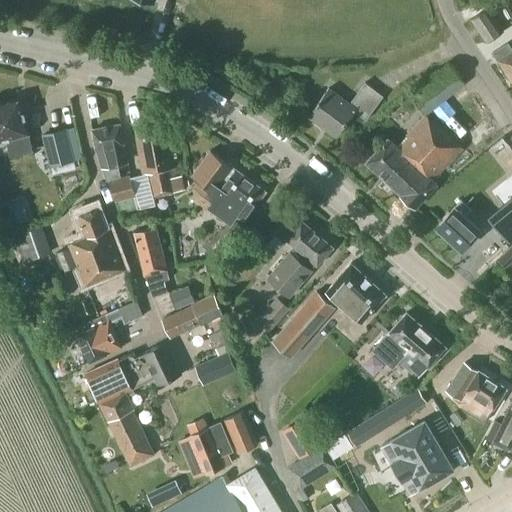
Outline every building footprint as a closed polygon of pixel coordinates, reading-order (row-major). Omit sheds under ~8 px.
[(486,42),(503,31),(488,8),(471,19),(486,42)] [(511,48),(508,42),(493,52),(511,82),(511,48)] [(426,114),(426,115),(464,84),(448,64),(408,95),(425,115),(426,114)] [(366,120),(384,96),(365,82),(350,104),(329,88),(308,116),(336,137),(355,111),(366,120)] [(33,151),(28,133),(20,98),(3,102),(2,101),(0,101),(0,140),(5,139),(10,157),(33,151)] [(463,148),(426,115),(426,114),(425,115),(397,146),(388,138),(366,162),(385,178),(406,155),(434,180),(463,148)] [(182,176),(181,176),(177,177),(169,123),(135,128),(143,173),(148,172),(154,196),(174,191),(184,189),(182,176)] [(120,124),(93,129),(96,149),(97,149),(101,168),(103,168),(106,180),(106,182),(107,182),(108,181),(121,177),(118,165),(127,163),(125,152),(124,144),(120,124)] [(42,133),(50,166),(51,166),(53,174),(77,168),(75,160),(67,127),(42,133)] [(255,206),(266,191),(234,167),(210,150),(192,175),(199,180),(194,187),(196,201),(206,209),(209,205),(227,218),(226,220),(230,222),(210,239),(223,255),(251,231),(238,219),(241,216),(245,219),(255,206)] [(437,184),(434,180),(406,155),(385,178),(402,194),(401,195),(416,208),(437,184)] [(121,177),(108,181),(115,201),(118,200),(122,199),(135,196),(137,195),(131,177),(130,175),(121,177)] [(511,197),(488,217),(498,230),(498,231),(508,243),(511,240),(511,197)] [(462,249),(480,230),(465,216),(471,209),(461,200),(455,207),(455,206),(437,226),(462,249)] [(86,285),(126,269),(110,228),(106,230),(98,207),(79,214),(88,236),(70,244),(86,285)] [(290,296),(316,265),(317,265),(333,247),(302,220),(294,229),(285,222),(274,234),(285,242),(287,239),(295,246),(291,251),(290,251),(268,277),(290,296)] [(52,252),(43,226),(19,233),(28,260),(52,252)] [(164,280),(169,278),(167,270),(156,227),(135,232),(145,275),(147,275),(149,283),(153,296),(167,291),(164,280)] [(76,266),(68,247),(56,252),(64,271),(76,266)] [(362,322),(386,294),(351,263),(326,291),(362,322)] [(195,301),(188,285),(170,292),(176,309),(195,301)] [(291,356),(335,307),(317,291),(273,340),(291,356)] [(235,348),(233,340),(228,325),(214,294),(201,300),(201,301),(162,319),(171,337),(203,322),(215,348),(218,355),(229,351),(235,348)] [(271,329),(290,308),(278,297),(259,318),(271,329)] [(124,323),(143,315),(137,300),(87,322),(90,328),(77,334),(90,361),(122,347),(110,322),(122,317),(124,323)] [(428,366),(446,346),(407,312),(389,331),(372,350),(393,368),(399,361),(418,377),(428,365),(428,366)] [(132,388),(100,402),(131,465),(154,454),(148,440),(133,409),(134,408),(128,395),(134,393),(132,388),(154,377),(158,385),(182,374),(167,344),(158,348),(158,346),(143,353),(144,356),(137,360),(133,352),(118,359),(132,388)] [(236,369),(229,351),(218,355),(195,366),(203,385),(236,369)] [(100,402),(132,388),(118,359),(86,373),(100,402)] [(494,407),(506,388),(479,370),(479,371),(465,362),(447,390),(460,399),(456,404),(484,422),(494,407)] [(427,403),(417,387),(347,431),(356,446),(427,403)] [(495,419),(486,438),(493,441),(493,443),(509,451),(511,447),(511,445),(511,403),(502,423),(495,419)] [(237,453),(258,444),(244,411),(224,419),(237,453)] [(318,447),(302,418),(282,430),(299,458),(318,447)] [(435,479),(453,469),(425,421),(382,445),(411,493),(421,487),(425,494),(439,486),(435,479)] [(227,452),(232,450),(220,422),(208,428),(208,427),(191,434),(207,473),(224,466),(231,463),(227,452)] [(301,488),(337,466),(323,444),(288,466),(301,488)] [(282,511),(255,467),(228,483),(224,476),(178,503),(175,497),(158,508),(159,511),(282,511)] [(341,511),(368,511),(357,492),(336,504),(341,511)] [(336,511),(331,503),(321,510),(322,511),(336,511)]
